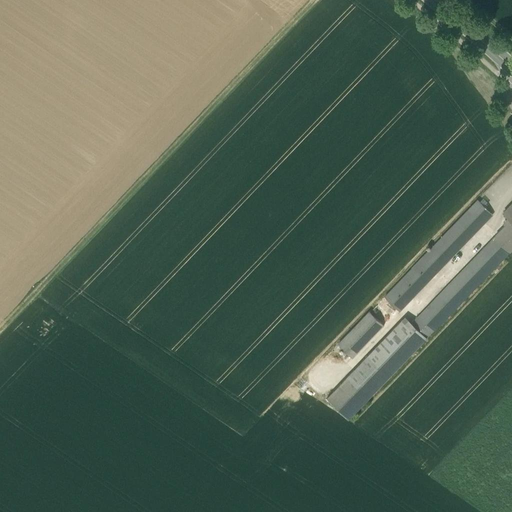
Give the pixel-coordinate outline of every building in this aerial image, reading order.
[(492,214),(477,201),(385,297),(399,311),(492,214)] [(511,206),(511,205),(503,213),(509,219),(511,221),(511,206)] [(511,248),(511,221),(509,219),(508,221),(507,220),(504,224),(506,226),(495,237),(510,251),(511,248)] [(424,340),(510,251),(495,237),(410,327),(424,340)] [(338,344),(352,357),(383,324),(370,312),(338,344)] [(424,340),(410,327),(402,320),(327,398),(348,419),(424,340)]
